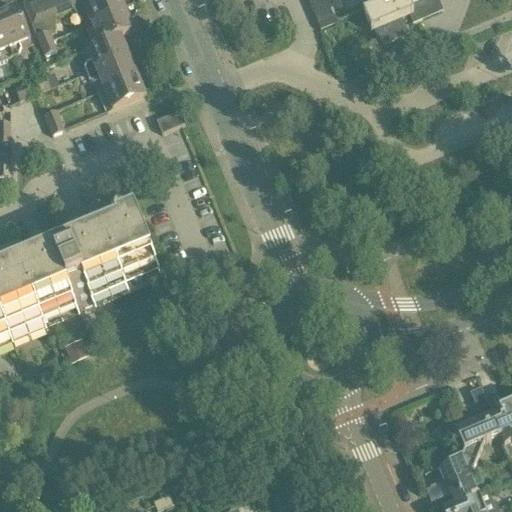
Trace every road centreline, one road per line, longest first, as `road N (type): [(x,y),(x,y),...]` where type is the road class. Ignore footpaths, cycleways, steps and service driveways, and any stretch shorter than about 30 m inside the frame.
road 1 (tertiary): [(300,294),(215,92)]
road 2 (residential): [(511,120),(404,160),(391,152),(377,114)]
road 3 (tertiary): [(511,269),(428,305),(352,304)]
road 4 (tertiary): [(364,354),(511,310)]
road 5 (tertiary): [(300,294),(274,320),(272,354),(293,380),(342,381)]
road 6 (tertiary): [(392,511),(342,381)]
